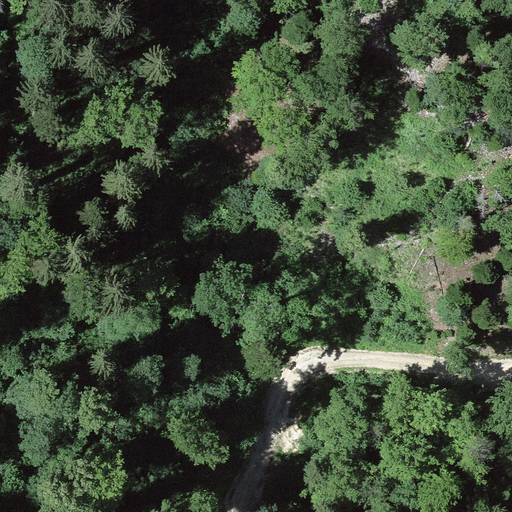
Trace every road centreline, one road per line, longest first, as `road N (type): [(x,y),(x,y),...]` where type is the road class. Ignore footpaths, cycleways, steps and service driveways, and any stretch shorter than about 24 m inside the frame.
road 1 (track): [(511,370),(348,361),(295,371),(280,424),(236,511)]
road 2 (track): [(280,424),(319,398),(346,393),(511,414)]
road 3 (track): [(0,143),(15,57),(6,0)]
